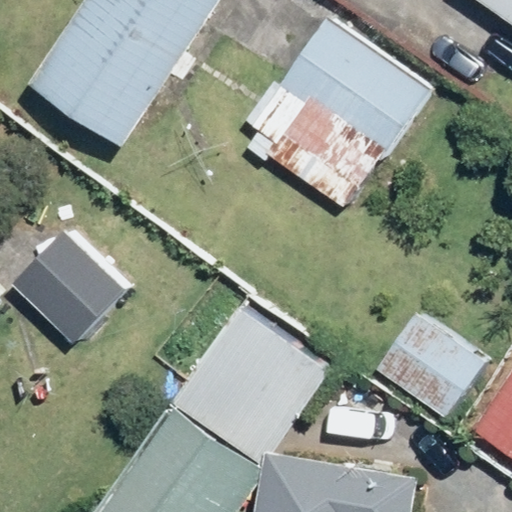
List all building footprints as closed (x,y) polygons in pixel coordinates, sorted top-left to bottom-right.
[(92,0),(41,86),(139,143),(223,0),(92,0)] [(335,21),(257,133),(351,199),(430,86),(335,21)] [(75,232),(29,288),(87,334),(133,278),(75,232)] [(0,306),(10,297),(0,287),(0,306)] [(104,511),(220,511),(327,362),(250,308),(104,511)] [(498,358),(428,311),(392,364),(462,411),(498,358)] [(511,390),(487,429),(511,445),(511,390)] [(281,450),(271,511),(428,511),(435,475),(281,450)]
